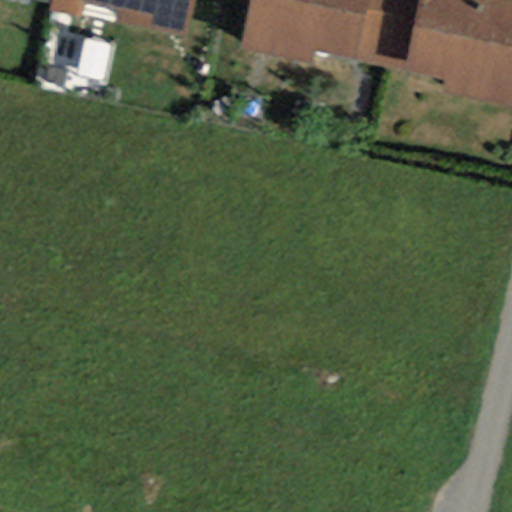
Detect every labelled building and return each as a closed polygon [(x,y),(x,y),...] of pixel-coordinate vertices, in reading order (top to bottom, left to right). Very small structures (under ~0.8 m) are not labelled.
[(77,0),(52,0),(51,11),(74,18),(77,2),(77,0)] [(120,25),(188,39),(196,0),(77,0),(77,2),(123,12),(120,25)] [(250,0),(240,50),(312,65),(315,54),(357,62),(369,0),(250,0)] [(369,0),(357,62),(380,67),(404,71),(420,0),(369,0)] [(511,81),(511,3),(497,0),(420,0),(404,71),(446,80),(444,89),(507,103),(511,81)]
